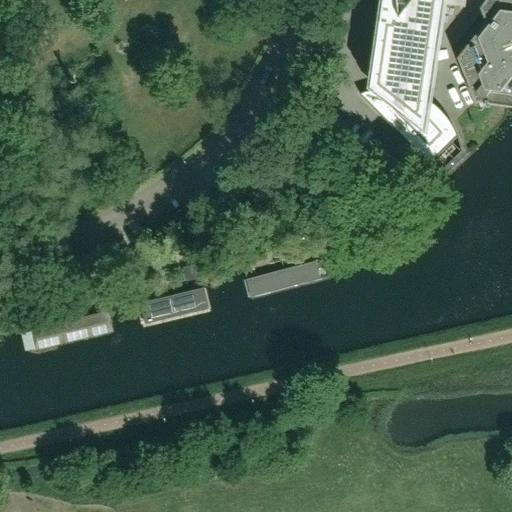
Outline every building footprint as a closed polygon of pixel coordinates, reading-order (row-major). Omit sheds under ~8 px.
[(431,102),(445,0),(488,0),(482,9),(487,23),(459,59),(477,103),(507,108),(511,108),(511,0),(386,0),(373,89),(375,90),(367,92),(362,94),(360,95),(430,165),(458,137),(456,131),(454,128),(452,124),(450,122),(447,117),(444,114),(440,109),(435,105),(431,102)] [(310,217),(290,193),(278,202),(299,227),(310,217)] [(249,300),(329,280),(324,259),(284,271),(245,283),(249,300)] [(133,325),(207,308),(202,286),(128,306),(133,325)] [(76,344),(113,334),(107,310),(30,332),(34,352),(39,352),(76,344)]
